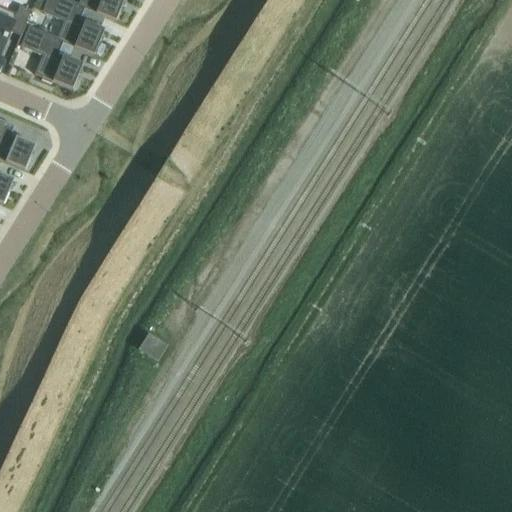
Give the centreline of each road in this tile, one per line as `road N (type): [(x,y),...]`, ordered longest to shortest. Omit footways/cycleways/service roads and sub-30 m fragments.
road 1 (track): [(172,323),(386,0)]
road 2 (residential): [(84,126),(0,260)]
road 3 (residential): [(163,0),(84,126)]
